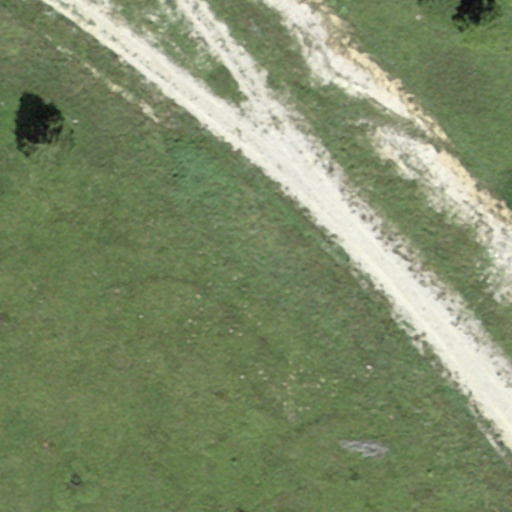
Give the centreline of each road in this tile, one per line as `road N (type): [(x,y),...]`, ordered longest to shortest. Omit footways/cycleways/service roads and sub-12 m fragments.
road 1 (track): [(55,0),(310,192),(511,439)]
road 2 (track): [(192,0),(238,61),(310,192)]
